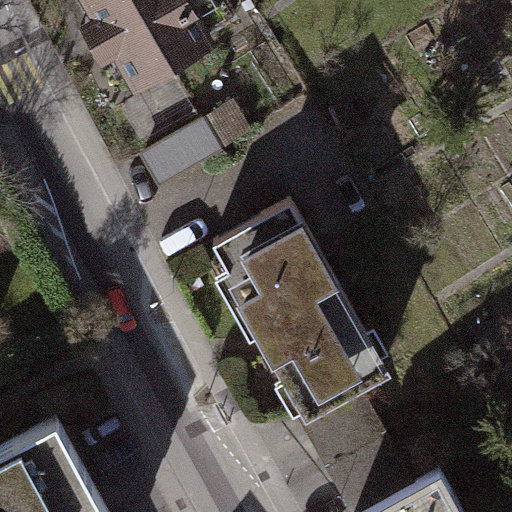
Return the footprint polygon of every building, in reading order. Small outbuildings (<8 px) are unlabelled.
[(208,30),(235,14),(226,0),(93,0),(100,11),(87,18),(105,50),(118,43),(137,76),(210,33),(208,30)] [(163,179),(221,147),(203,117),(146,150),(163,179)] [(358,380),(386,364),(291,196),(215,239),(309,407),(300,412),(329,463),(387,431),(358,380)] [(110,511),(57,414),(0,445),(0,511),(110,511)] [(465,511),(441,467),(415,481),(387,431),(329,463),(355,511),(465,511)]
